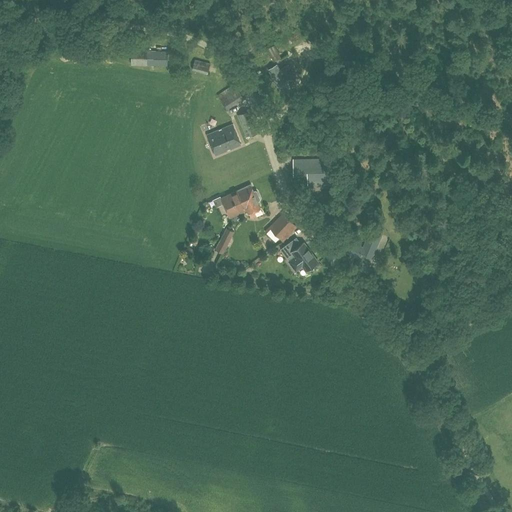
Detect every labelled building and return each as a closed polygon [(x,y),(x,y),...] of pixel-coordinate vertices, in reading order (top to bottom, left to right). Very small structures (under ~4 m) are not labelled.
[(172,62),(172,58),(168,58),(168,47),(156,47),(155,46),(146,46),(146,45),(131,45),(131,65),(168,65),(168,62),(172,62)] [(291,75),(282,59),(275,64),(274,62),(266,67),(267,68),(259,73),(268,89),(275,85),(277,88),(286,83),(284,80),(291,75)] [(227,110),(244,98),(234,83),(217,94),(227,110)] [(247,137),(259,132),(250,109),(238,114),(247,137)] [(232,123),(207,134),(210,142),(212,147),(215,155),(241,145),(232,123)] [(294,154),(294,158),(293,176),(307,176),(308,185),(335,185),(335,154),(294,154)] [(235,165),(229,167),(227,161),(214,165),(219,182),(238,176),(235,165)] [(255,190),(254,191),(251,185),(243,189),(242,188),(236,191),(244,210),(247,209),(249,213),(251,218),(257,215),(255,211),(261,208),(258,201),(259,200),(260,199),(257,191),(255,190)] [(236,191),(221,197),(229,217),(244,210),(236,191)] [(283,240),(297,226),(284,212),(269,226),(283,240)] [(231,234),(224,230),(217,244),(225,248),(231,234)] [(339,248),(345,235),(335,231),(329,244),(339,248)] [(367,271),(382,236),(370,231),(363,247),(353,243),(349,253),(359,257),(355,266),(367,271)] [(304,241),(292,250),(296,256),(290,260),(296,270),(303,265),(307,271),(319,262),(304,241)] [(218,249),(211,258),(214,261),(222,252),(218,249)]
